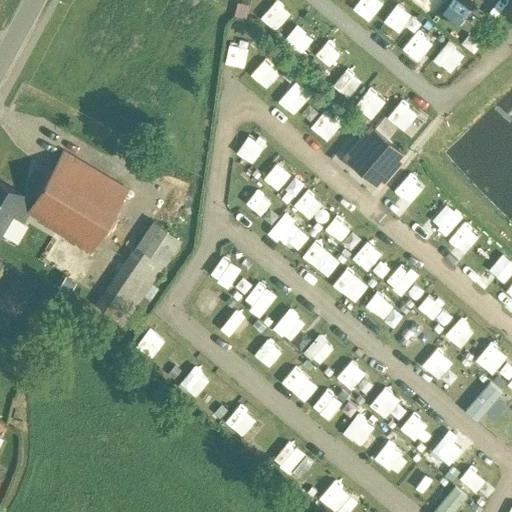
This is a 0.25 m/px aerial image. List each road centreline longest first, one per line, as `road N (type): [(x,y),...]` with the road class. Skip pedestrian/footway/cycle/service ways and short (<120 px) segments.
road 1 (track): [(415,511),(173,311),(220,219),(232,87)]
road 2 (track): [(220,219),(511,459)]
road 3 (track): [(232,87),(511,321)]
road 4 (track): [(511,38),(443,103),(318,0)]
